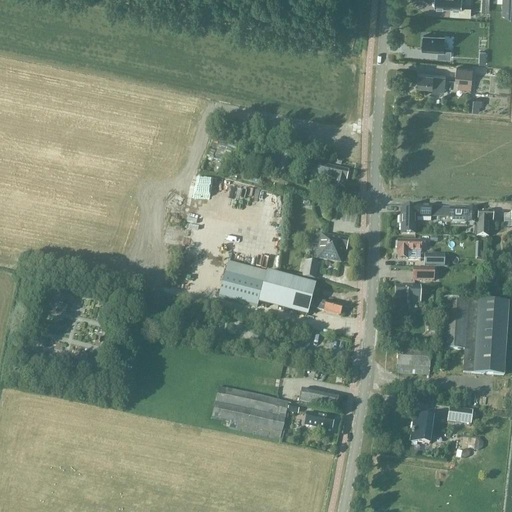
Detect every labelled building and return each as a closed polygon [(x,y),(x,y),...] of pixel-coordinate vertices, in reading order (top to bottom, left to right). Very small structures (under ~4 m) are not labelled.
[(462,0),(434,0),(434,7),(451,8),(451,15),(470,16),(470,8),(462,8),(462,0)] [(511,0),(503,0),(503,13),(511,13),(511,0)] [(444,37),(423,36),(422,50),(438,51),(437,58),(450,58),(450,51),(443,51),(444,37)] [(457,69),(456,82),(460,82),(459,90),(472,91),(472,84),(474,71),(472,70),(464,70),(457,69)] [(419,74),(417,86),(432,88),(431,92),(444,93),(445,77),(433,76),(419,74)] [(229,140),(214,135),(206,158),(222,163),(224,156),(233,159),(239,140),(230,138),(229,140)] [(309,169),(311,169),(312,162),(311,162),(311,161),(273,149),(272,154),(267,152),(264,162),(269,164),(266,172),(288,179),(289,175),(299,178),(302,165),(309,167),(309,169)] [(348,170),(330,166),(312,162),(311,169),(309,175),(334,180),(333,186),(343,189),(345,182),(348,170)] [(261,177),(244,172),(242,181),(258,186),(261,177)] [(332,184),(326,182),(324,193),(329,194),(330,191),(331,191),(332,184)] [(431,207),(431,206),(422,206),(421,209),(401,208),(401,218),(399,218),(399,224),(400,224),(400,234),(414,234),(414,218),(430,218),(430,217),(431,207)] [(431,207),(430,217),(449,217),(449,216),(449,208),(431,207)] [(475,226),(476,209),(449,208),(449,216),(449,217),(449,219),(452,219),(452,225),(475,226)] [(492,221),(492,212),(477,212),(476,237),(488,237),(488,220),(492,221)] [(348,241),(321,236),(316,259),(340,264),(342,255),(341,255),(342,251),(346,251),(348,241)] [(396,240),(396,242),(395,243),(395,247),(396,248),(396,253),(397,253),(397,260),(408,261),(408,253),(420,253),(421,241),(396,240)] [(444,255),(424,254),(423,268),(439,268),(439,270),(444,270),(444,268),(448,268),(448,256),(444,256),(444,255)] [(318,264),(304,261),(301,278),(315,280),(318,264)] [(310,307),(311,302),(315,285),(226,263),(218,298),(257,307),(258,304),(307,316),(309,307),(310,307)] [(434,269),(412,269),(412,282),(434,282),(434,269)] [(420,287),(395,286),(395,299),(409,299),(409,304),(420,304),(420,287)] [(503,376),(508,303),(444,299),(441,349),(464,351),(463,373),(473,374),(503,376)] [(341,307),(317,301),(317,303),(311,302),(310,307),(315,309),(315,310),(339,316),(341,307)] [(406,335),(397,335),(397,343),(405,343),(406,335)] [(115,358),(117,347),(108,345),(106,357),(115,358)] [(440,353),(431,352),(431,349),(397,347),(396,363),(397,363),(396,374),(429,376),(429,365),(430,365),(430,357),(439,357),(440,353)] [(231,390),(218,388),(211,418),(230,422),(228,429),(279,440),(288,404),(276,400),(231,390)] [(335,409),(337,396),(301,389),(298,402),(335,409)] [(299,408),(288,406),(287,413),(297,415),(299,408)] [(472,412),(449,408),(447,422),(470,425),(472,412)] [(334,419),(306,413),(303,426),(332,432),(334,419)] [(429,445),(432,418),(416,416),(415,422),(413,422),(412,430),(411,430),(411,434),(412,434),(410,442),(429,445)] [(475,437),(474,450),(478,450),(482,447),(483,443),(479,438),(475,437)] [(461,451),(460,456),(464,458),(469,456),(470,451),(466,449),(461,451)]
